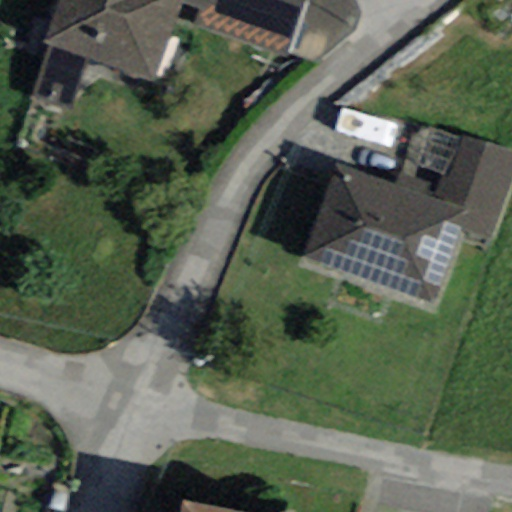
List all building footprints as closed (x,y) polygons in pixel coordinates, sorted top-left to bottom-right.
[(57,0),(42,44),(150,82),(178,3),(179,0),(57,0)] [(305,0),(179,0),(178,3),(196,10),(191,26),(286,58),(305,0)] [(511,183),(511,153),(460,137),(439,201),(474,213),(467,232),(494,241),(511,183)] [(439,201),(334,165),(300,262),(440,311),(467,232),(474,213),(439,201)] [(241,511),(183,501),(180,511),(241,511)]
